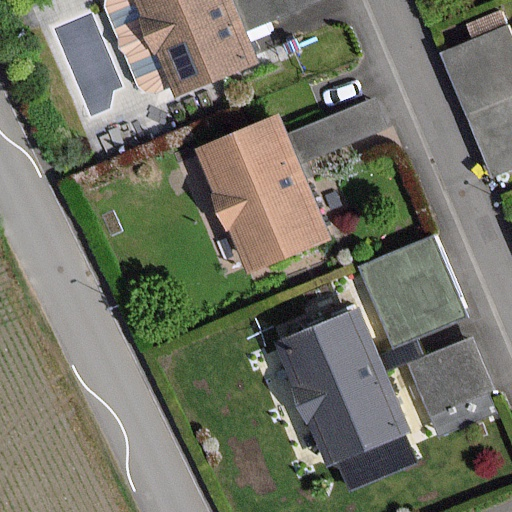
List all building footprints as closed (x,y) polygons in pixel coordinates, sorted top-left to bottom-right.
[(230,0),(143,0),(183,92),(257,60),(230,0)] [(313,0),(240,0),(251,25),(313,0)] [(511,43),(506,29),(451,51),(497,168),(511,161),(511,43)] [(386,126),(375,99),(297,132),(308,159),(386,126)] [(279,121),(206,152),(254,266),(328,235),(279,121)] [(466,315),(436,238),(365,266),(395,343),(466,315)] [(359,313),(286,344),(333,458),(407,427),(359,313)] [(479,326),(412,349),(437,420),(504,397),(479,326)]
